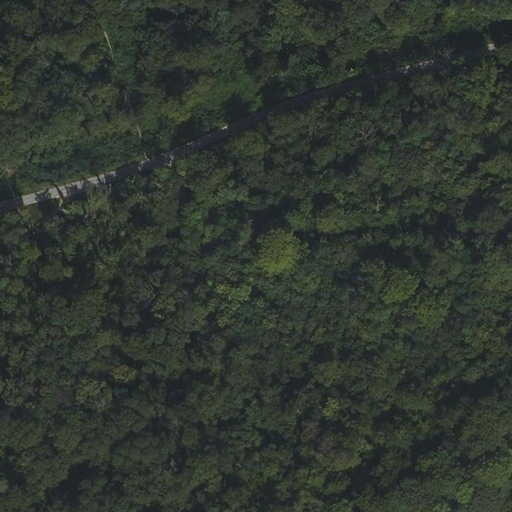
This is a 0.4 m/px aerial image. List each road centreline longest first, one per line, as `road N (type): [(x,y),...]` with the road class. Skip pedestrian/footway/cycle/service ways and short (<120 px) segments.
road 1 (unclassified): [(0,204),(150,168),(302,101),(511,38)]
road 2 (track): [(150,168),(203,208),(257,223),(511,235)]
road 3 (track): [(0,239),(150,168)]
